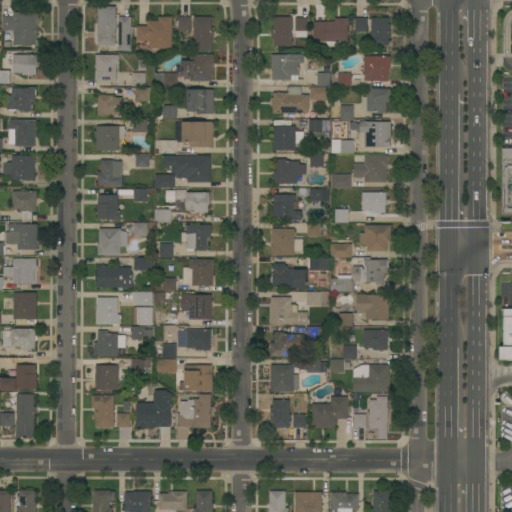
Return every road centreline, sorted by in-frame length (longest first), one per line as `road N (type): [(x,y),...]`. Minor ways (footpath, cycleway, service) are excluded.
road 1 (residential): [(240,511),(238,0)]
road 2 (residential): [(67,511),(67,0)]
road 3 (tertiary): [(0,463),(479,462)]
road 4 (secondary): [(479,462),(480,256)]
road 5 (secondary): [(480,236),(481,41)]
road 6 (secondary): [(451,94),(450,236)]
